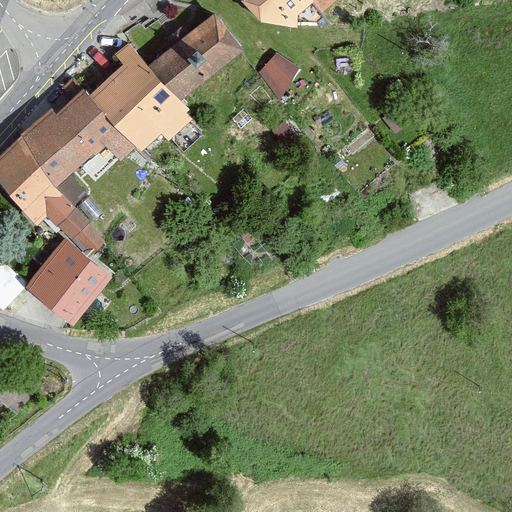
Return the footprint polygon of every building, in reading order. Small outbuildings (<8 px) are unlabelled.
[(248,0),(273,32),(314,0),(248,0)] [(221,11),(156,62),(181,95),(247,45),(221,11)] [(124,62),(95,87),(141,142),(145,143),(162,129),(170,139),(198,115),(181,95),(156,62),(132,37),(115,51),(124,62)] [(280,47),(259,67),(279,88),(300,69),(280,47)] [(85,79),(21,135),(62,182),(107,143),(122,159),(141,142),(95,87),(85,79)] [(21,135),(0,153),(0,171),(38,218),(49,209),(73,238),(94,221),(62,182),(21,135)] [(70,238),(33,282),(75,318),(113,274),(70,238)]
